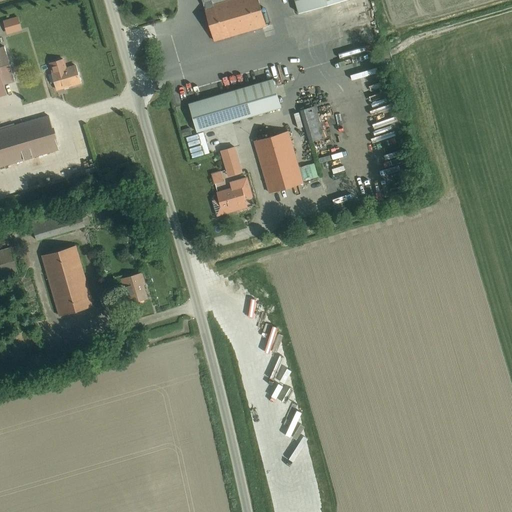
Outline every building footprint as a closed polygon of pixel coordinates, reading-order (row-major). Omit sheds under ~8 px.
[(202,0),(205,8),(232,0),(202,0)] [(232,0),(205,8),(214,41),(266,26),(258,0),(232,0)] [(294,0),(299,13),(344,0),(294,0)] [(0,85),(14,81),(4,46),(0,47),(0,85)] [(80,83),(75,65),(66,68),(63,59),(50,63),(53,72),(52,72),(57,90),(80,83)] [(203,78),(220,71),(218,66),(201,73),(203,78)] [(197,132),(281,107),(273,78),(188,103),(197,132)] [(310,142),(324,137),(315,106),(301,111),(310,142)] [(0,166),(58,149),(48,115),(0,129),(0,166)] [(269,193),(303,183),(288,131),(254,141),(269,193)] [(221,151),(226,170),(240,166),(234,147),(221,151)] [(77,168),(83,166),(80,157),(74,159),(77,168)] [(214,170),(218,181),(227,178),(223,167),(214,170)] [(247,207),(246,203),(244,199),(252,196),(247,178),(230,182),(232,188),(217,192),(219,199),(213,201),(217,216),(247,207)] [(140,203),(136,192),(130,194),(133,205),(140,203)] [(37,240),(85,226),(78,203),(30,218),(37,240)] [(59,315),(93,306),(76,246),(42,256),(59,315)] [(10,248),(0,250),(0,277),(17,272),(10,248)] [(130,303),(147,298),(142,282),(144,282),(142,273),(121,279),(126,296),(128,296),(130,303)]
